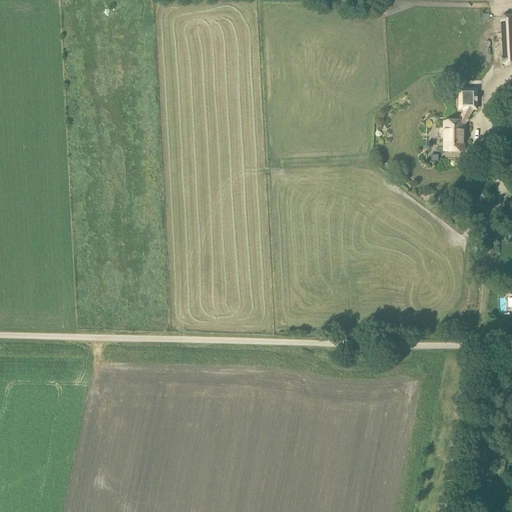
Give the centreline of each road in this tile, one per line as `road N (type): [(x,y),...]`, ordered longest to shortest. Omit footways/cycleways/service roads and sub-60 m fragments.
road 1 (track): [(511,344),(0,335)]
road 2 (track): [(511,108),(486,144),(499,202),(483,257),(480,345)]
